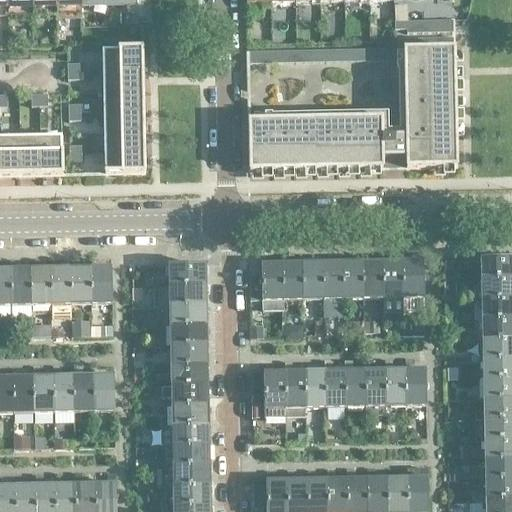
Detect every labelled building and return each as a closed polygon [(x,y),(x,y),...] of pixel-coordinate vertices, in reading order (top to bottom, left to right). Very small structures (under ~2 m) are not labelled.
[(32,10),(31,0),(7,0),(7,11),(32,10)] [(56,9),(55,0),(31,0),(32,10),(56,9)] [(81,9),(81,6),(80,0),(55,0),(56,9),(81,9)] [(405,34),(452,33),(451,21),(393,23),(394,31),(405,31),(405,34)] [(413,52),(452,51),(452,39),(413,40),(413,52)] [(102,74),(141,73),(141,51),(102,52),(102,74)] [(246,66),(385,63),(384,51),(246,54),(246,66)] [(247,124),(248,174),(381,171),(381,169),(405,169),(405,171),(454,170),(452,51),(413,52),(402,52),(404,138),(380,139),(380,122),(247,124)] [(67,74),(79,74),(79,66),(67,66),(67,74)] [(102,74),(103,94),(142,93),(141,73),(102,74)] [(67,74),(67,82),(79,82),(79,74),(67,74)] [(103,94),(103,114),(142,114),(142,93),(103,94)] [(68,115),(80,115),(80,107),(68,107),(68,115)] [(31,109),(31,121),(39,121),(39,109),(31,109)] [(39,109),(39,121),(47,121),(47,109),(39,109)] [(103,114),(104,135),(142,134),(142,114),(103,114)] [(68,115),(68,123),(80,123),(80,115),(68,115)] [(104,135),(104,155),(143,154),(142,134),(104,135)] [(19,140),(20,178),(40,178),(39,139),(19,140)] [(39,139),(40,178),(61,178),(61,164),(61,156),(61,148),(61,139),(39,139)] [(0,140),(0,178),(20,178),(19,140),(0,140)] [(61,148),(61,156),(73,156),(73,148),(61,148)] [(104,155),(104,177),(143,176),(143,154),(104,155)] [(61,156),(61,164),(73,164),(73,156),(61,156)] [(511,283),(511,262),(480,263),(480,284),(511,283)] [(402,301),(401,264),(381,265),(382,301),(402,301)] [(423,300),(422,264),(401,264),(402,301),(423,300)] [(362,302),(361,265),(341,266),(342,302),(362,302)] [(382,301),(381,265),(361,265),(362,302),(382,301)] [(302,303),(301,266),(281,267),(282,303),(302,303)] [(322,302),(321,266),(301,266),(302,303),(322,302)] [(342,302),(341,266),(321,266),(322,302),(342,302)] [(282,303),(281,267),(260,267),(260,279),(261,303),(282,303)] [(204,289),(204,268),(168,269),(168,290),(204,289)] [(90,307),(89,270),(69,271),(70,307),(90,307)] [(111,307),(110,270),(89,270),(90,307),(111,307)] [(50,308),(49,271),(29,272),(30,308),(50,308)] [(70,307),(69,271),(49,271),(50,308),(70,307)] [(0,308),(10,308),(9,272),(0,272),(0,308)] [(30,308),(29,272),(9,272),(10,308),(30,308)] [(261,303),(260,279),(249,279),(249,304),(261,303)] [(511,303),(511,283),(480,284),(480,304),(511,303)] [(452,298),(452,285),(444,285),(444,298),(452,298)] [(205,309),(205,297),(204,289),(168,290),(168,310),(205,309)] [(142,302),(142,291),(132,291),(132,302),(142,302)] [(511,323),(511,303),(480,304),(481,324),(511,323)] [(453,317),(452,305),(444,305),(445,317),(453,317)] [(205,329),(205,309),(168,310),(169,330),(205,329)] [(511,343),(511,323),(481,324),(481,344),(511,343)] [(362,337),(362,325),(354,325),(354,337),(362,337)] [(395,336),(395,326),(381,326),(382,336),(395,336)] [(206,349),(205,329),(169,330),(169,350),(206,349)] [(343,338),(342,329),(334,329),(335,339),(343,338)] [(112,338),(111,330),(99,330),(99,339),(112,338)] [(292,339),(293,331),(282,330),(282,338),(292,339)] [(511,363),(511,343),(481,344),(482,364),(511,363)] [(206,369),(206,349),(169,350),(170,370),(206,369)] [(384,409),(383,373),(372,373),(372,363),(364,364),(364,373),(363,373),(364,410),(384,409)] [(404,409),(403,372),(392,373),(391,363),(384,363),(384,373),(383,373),(384,409),(404,409)] [(511,383),(511,363),(482,364),(482,384),(511,383)] [(344,410),(343,374),(332,374),(331,364),(324,364),(324,374),(323,374),(324,411),(344,410)] [(364,410),(363,373),(352,374),(351,364),(343,364),(343,374),(344,410),(364,410)] [(304,420),(304,411),(303,375),(292,375),(291,365),(283,365),(284,375),(284,420),(304,420)] [(53,416),(52,379),(39,380),(39,369),(32,370),(33,380),(32,380),(33,416),(53,416)] [(73,415),(72,379),(59,379),(58,369),(52,369),(52,379),(53,416),(73,415)] [(93,415),(92,378),(79,379),(79,369),(73,369),(73,379),(72,379),(73,415),(93,415)] [(206,389),(206,369),(170,370),(170,390),(206,389)] [(425,408),(424,372),(403,372),(404,409),(425,408)] [(324,411),(323,374),(303,375),(304,411),(324,411)] [(284,420),(284,375),(262,376),(263,376),(263,399),(263,421),(284,420)] [(263,399),(263,376),(251,377),(251,399),(263,399)] [(113,414),(113,378),(92,378),(93,415),(113,414)] [(0,416),(13,417),(12,380),(0,380),(0,416)] [(33,416),(32,380),(12,380),(13,417),(33,416)] [(511,403),(511,383),(482,384),(482,404),(511,403)] [(207,409),(206,389),(170,390),(170,410),(207,409)] [(511,423),(511,403),(482,404),(483,424),(511,423)] [(456,418),(456,406),(448,406),(448,419),(456,418)] [(207,429),(207,409),(170,410),(171,430),(207,429)] [(511,443),(511,423),(483,424),(483,444),(511,443)] [(208,449),(207,429),(171,430),(171,450),(208,449)] [(418,441),(417,435),(413,431),(407,431),(406,441),(418,441)] [(24,449),(24,441),(14,440),(13,449),(24,449)] [(511,463),(511,443),(483,444),(483,464),(511,463)] [(208,469),(208,449),(171,450),(172,470),(208,469)] [(511,483),(511,463),(483,464),(484,484),(511,483)] [(208,489),(208,469),(172,470),(172,490),(208,489)] [(427,511),(427,493),(426,481),(414,481),(414,471),(406,471),(406,481),(406,511),(427,511)] [(366,511),(366,482),(354,482),(354,472),(346,472),(346,482),(346,511),(366,511)] [(326,511),(326,483),(313,483),(313,473),(306,473),(306,483),(306,511),(326,511)] [(346,511),(346,482),(332,483),(332,476),(326,476),(326,483),(326,511),(346,511)] [(94,511),(94,487),(81,487),(81,477),(75,477),(75,487),(74,487),(74,511),(94,511)] [(0,511),(14,511),(14,489),(2,489),(1,479),(0,479),(0,511)] [(406,511),(406,481),(386,482),(386,511),(406,511)] [(386,511),(386,482),(366,482),(366,511),(386,511)] [(149,491),(148,483),(136,483),(136,491),(149,491)] [(306,511),(306,483),(286,484),(286,511),(306,511)] [(511,503),(511,483),(484,484),(484,504),(511,503)] [(286,511),(286,484),(265,484),(265,511),(286,511)] [(74,511),(74,487),(54,488),(54,511),(74,511)] [(115,511),(115,487),(94,487),(94,511),(115,511)] [(34,511),(34,488),(14,489),(14,511),(34,511)] [(54,511),(54,488),(34,488),(34,511),(54,511)] [(209,509),(208,489),(172,490),(172,510),(209,509)] [(459,505),(459,497),(455,492),(447,492),(447,504),(459,505)] [(511,511),(511,503),(484,504),(484,511),(511,511)]
